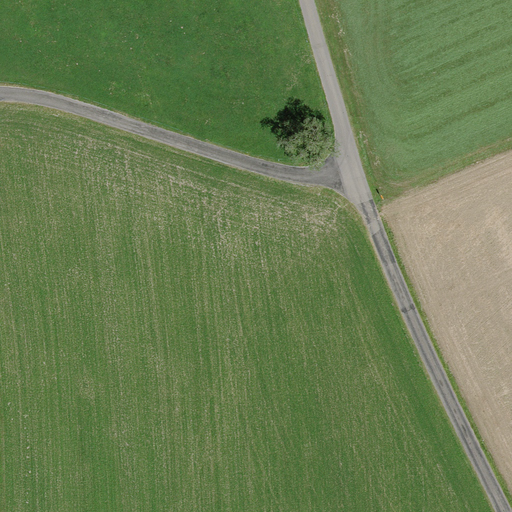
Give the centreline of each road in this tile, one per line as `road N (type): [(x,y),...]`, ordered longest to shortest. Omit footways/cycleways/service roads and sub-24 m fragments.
road 1 (unclassified): [(354,180),(263,168),(37,96),(0,92)]
road 2 (unclassified): [(354,180),(406,315),(502,511)]
road 3 (residential): [(304,0),(354,180)]
